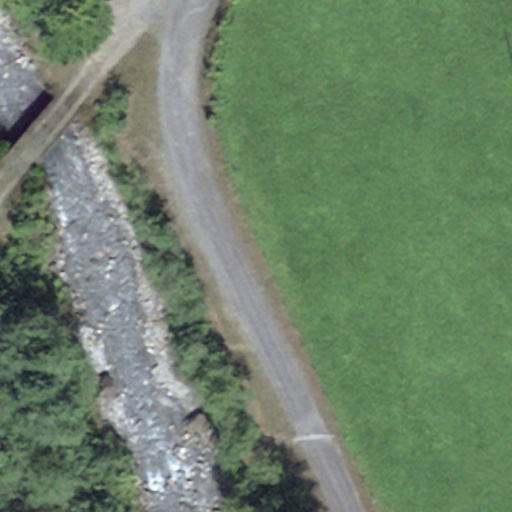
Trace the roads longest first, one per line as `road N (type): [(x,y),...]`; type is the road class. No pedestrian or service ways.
road 1 (track): [(197,0),(181,59),(182,142),(210,226),(352,511)]
road 2 (track): [(159,0),(145,4),(0,185)]
